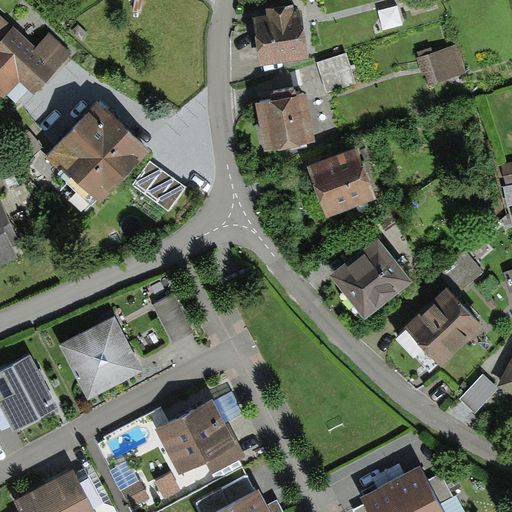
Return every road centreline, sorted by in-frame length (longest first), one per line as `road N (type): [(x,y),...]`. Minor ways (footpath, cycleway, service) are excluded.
road 1 (residential): [(227,214),(341,346),(435,423),(511,466)]
road 2 (residential): [(235,345),(0,470)]
road 3 (residential): [(227,214),(0,319)]
road 4 (residential): [(227,0),(216,68),(227,214)]
road 5 (residential): [(235,345),(321,511)]
